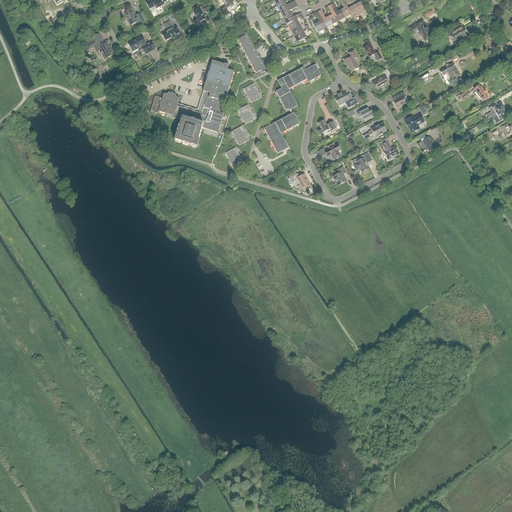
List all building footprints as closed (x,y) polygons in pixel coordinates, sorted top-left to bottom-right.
[(155,0),(149,0),(146,2),(149,8),(154,6),(156,9),(164,4),(163,2),(166,0),(156,0),(155,0)] [(221,0),(225,6),(219,9),(223,17),(229,13),(226,8),(233,4),(232,2),(234,1),(233,0),(221,0)] [(344,18),(350,15),(347,9),(342,0),(339,0),(344,8),(340,10),(344,18)] [(285,2),(277,7),(280,13),(296,4),(295,1),(286,6),(285,2)] [(359,2),(353,6),(358,15),(365,12),(359,2)] [(282,19),(283,19),(291,14),(289,11),(298,7),(296,4),(280,13),(278,13),(282,19)] [(344,18),(340,10),(337,12),(332,4),(330,5),(338,21),(344,18)] [(331,15),(328,17),(332,25),(338,21),(330,5),(327,7),(331,15)] [(433,8),(423,14),(425,19),(438,12),(438,11),(439,10),(436,5),(433,7),(433,8)] [(352,19),(358,15),(353,6),(347,9),(350,15),(352,19)] [(193,11),(197,19),(192,22),(197,31),(202,29),(199,23),(205,19),(200,8),(193,11)] [(135,18),(130,9),(124,12),(128,20),(127,20),(130,25),(137,21),(139,24),(144,21),(141,15),(135,18)] [(326,28),(332,25),(328,17),(325,19),(320,10),(318,12),(326,28)] [(317,33),(326,28),(318,12),(315,13),(318,20),(317,20),(318,22),(313,25),(317,33)] [(303,16),(301,13),(293,18),(291,14),(283,19),(286,25),(287,24),(297,19),(300,17),(303,16)] [(287,24),(290,30),(300,25),(297,19),(287,24)] [(163,25),(167,31),(161,34),(165,40),(179,33),(175,26),(173,27),(170,21),(163,25)] [(431,37),(422,21),(409,28),(412,34),(415,33),(415,32),(417,30),(419,34),(420,34),(424,41),(431,37)] [(290,30),(294,36),(303,31),(300,25),(290,30)] [(460,29),(456,31),(463,42),(466,40),(463,35),(467,34),(463,28),(460,30),(460,29)] [(306,38),(303,31),(294,36),(297,43),(306,38)] [(456,39),(459,44),(463,42),(456,31),(452,33),(453,34),(450,36),(453,41),(456,39)] [(241,38),(237,40),(255,73),(252,75),(254,80),(267,73),(246,33),(240,36),(241,38)] [(447,33),(439,37),(441,42),(449,37),(447,33)] [(88,50),(94,46),(97,52),(100,50),(101,53),(100,53),(101,54),(104,58),(107,56),(108,58),(113,55),(106,42),(104,44),(99,34),(90,39),(90,40),(84,43),(88,50)] [(145,43),(141,36),(128,44),(133,52),(133,53),(138,50),(138,49),(141,47),(142,49),(139,51),(141,54),(144,53),(146,55),(155,50),(150,41),(145,43)] [(376,54),(370,44),(363,48),(369,58),(374,55),(378,61),(382,59),(378,52),(376,54)] [(349,54),(350,57),(345,60),(351,72),(359,68),(354,59),(357,57),(354,51),(349,54)] [(164,94),(163,98),(155,96),(150,112),(181,121),(177,134),(176,134),(174,141),(197,148),(199,141),(198,140),(201,128),(217,133),(223,114),(219,113),(222,101),(224,102),(233,71),(227,70),(228,65),(224,64),(225,62),(216,59),(215,62),(211,61),(203,92),(205,92),(199,112),(177,106),(179,99),(178,98),(176,97),(176,95),(175,95),(172,93),(169,93),(168,93),(168,94),(165,94),(164,94)] [(289,111),(297,106),(288,89),(307,80),(308,83),(321,76),(315,65),(312,67),(309,62),(302,66),(303,67),(277,81),(281,89),(276,92),(286,111),(288,109),(289,111)] [(452,64),(440,71),(443,76),(446,74),(448,79),(449,78),(450,81),(459,77),(454,69),(455,68),(452,64)] [(418,77),(422,84),(423,83),(424,84),(431,80),(430,79),(432,78),(428,71),(418,77)] [(384,76),(372,82),(377,90),(389,83),(384,76)] [(261,98),(253,84),(243,90),(251,103),(261,98)] [(483,90),(481,88),(479,86),(475,89),(477,91),(476,92),(478,95),(477,95),(479,99),(480,98),(483,102),(484,101),(485,101),(487,99),(488,99),(488,98),(485,94),(486,94),(483,90)] [(468,89),(460,96),(463,99),(471,93),(468,89)] [(406,97),(403,92),(398,95),(399,98),(393,101),(397,108),(406,103),(403,98),(406,97)] [(345,104),(348,110),(348,109),(358,104),(356,99),(355,98),(352,99),(350,96),(350,94),(346,96),(345,93),(342,95),(341,93),(337,95),(338,97),(335,98),(334,99),(338,108),(345,104)] [(494,112),(493,113),(492,113),(488,115),(485,117),(487,120),(492,117),(504,109),(503,107),(502,104),(501,104),(501,103),(497,106),(496,105),(492,107),(494,111),(494,112)] [(254,119),(247,105),(237,111),(245,125),(254,119)] [(428,113),(424,106),(419,109),(422,116),(428,113)] [(367,108),(357,113),(359,117),(361,116),(363,121),(374,115),(372,111),(370,112),(367,108)] [(507,115),(507,114),(506,111),(505,112),(504,109),(492,117),(487,120),(488,122),(489,123),(494,120),(496,123),(500,121),(504,119),(503,117),(507,115)] [(293,113),(264,129),(277,154),(288,148),(281,134),(299,124),(293,113)] [(405,120),(406,122),(405,122),(408,130),(410,129),(412,133),(415,131),(416,132),(417,132),(418,131),(418,130),(418,129),(419,129),(417,125),(424,121),(420,114),(413,118),(412,117),(405,120)] [(337,130),(333,122),(326,125),(324,120),(318,124),(320,128),(317,130),(319,133),(319,134),(320,134),(321,134),(322,134),(327,131),(328,133),(332,132),(332,133),(337,130)] [(511,122),(509,124),(508,123),(501,126),(504,133),(506,136),(511,133),(511,122)] [(367,132),(362,134),(365,140),(370,137),(369,136),(373,133),(375,137),(386,132),(382,123),(371,129),(371,130),(367,132)] [(248,141),(241,126),(231,132),(238,146),(248,141)] [(439,133),(437,129),(424,135),(427,139),(417,144),(422,153),(443,142),(440,138),(437,134),(439,133)] [(493,132),(492,131),(487,134),(491,140),(496,136),(495,135),(499,133),(496,129),(493,132)] [(383,149),(384,152),(383,152),(388,160),(398,154),(394,146),(391,148),(388,142),(384,144),(382,141),(377,143),(381,150),(383,149)] [(323,149),(318,152),(320,157),(326,154),(328,157),(331,155),(333,160),(340,156),(338,152),(340,150),(337,145),(335,146),(334,144),(327,148),(328,150),(325,151),(323,149)] [(230,164),(232,168),(242,162),(235,148),(225,154),(229,161),(227,161),(229,164),(230,164)] [(365,162),(370,160),(372,159),(368,153),(351,161),(356,171),(360,169),(361,172),(369,169),(365,162)] [(333,172),(336,176),(333,177),(337,186),(346,181),(342,175),(346,173),(342,167),(333,172)] [(289,178),(288,179),(290,183),(292,182),(292,183),(294,182),(297,180),(300,185),(302,190),(311,186),(305,174),(298,177),(297,174),(296,174),(295,172),(288,175),(289,178)]
